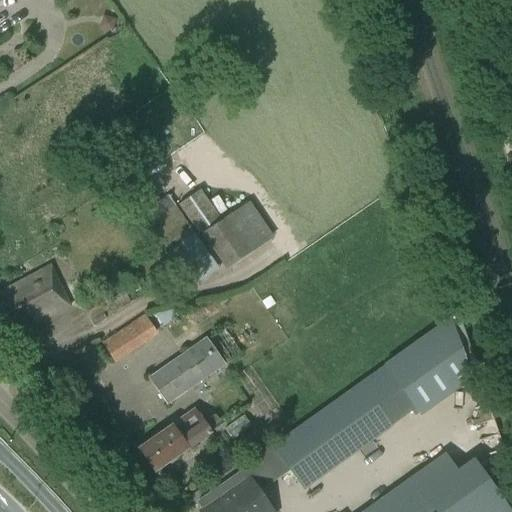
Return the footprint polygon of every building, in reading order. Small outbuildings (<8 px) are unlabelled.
[(272,238),(248,202),(220,220),(200,190),(178,205),(182,211),(179,213),(174,207),(166,197),(159,201),(141,176),(123,188),(142,216),(142,215),(148,224),(147,225),(165,247),(192,287),(218,270),(214,263),(218,260),(225,270),(272,238)] [(173,269),(163,256),(151,263),(160,278),(173,269)] [(67,306),(45,267),(0,293),(0,318),(12,339),(67,306)] [(106,319),(103,314),(127,300),(118,285),(80,307),(89,322),(90,322),(93,327),(106,319)] [(163,327),(177,316),(171,307),(168,309),(152,312),(155,316),(163,327)] [(154,333),(143,316),(101,343),(112,360),(154,333)] [(447,320),(383,366),(418,415),(469,379),(447,320)] [(203,339),(147,379),(166,406),(222,365),(203,339)] [(392,429),(363,388),(349,398),(379,439),(392,429)] [(349,398),(336,407),(366,448),(379,439),(349,398)] [(323,417),(353,458),(366,448),(336,407),(323,417)] [(156,473),(209,434),(192,411),(139,451),(156,473)] [(310,426),(340,467),(353,458),(323,417),(310,426)] [(310,426),(297,435),(327,476),(340,467),(310,426)] [(307,491),(327,476),(297,435),(277,450),(307,491)] [(444,453),(361,511),(487,511),(485,509),(500,499),(472,459),(457,470),(444,453)] [(272,511),(243,470),(197,502),(203,510),(200,511),(272,511)] [(319,511),(352,511),(356,509),(342,492),(319,511)]
